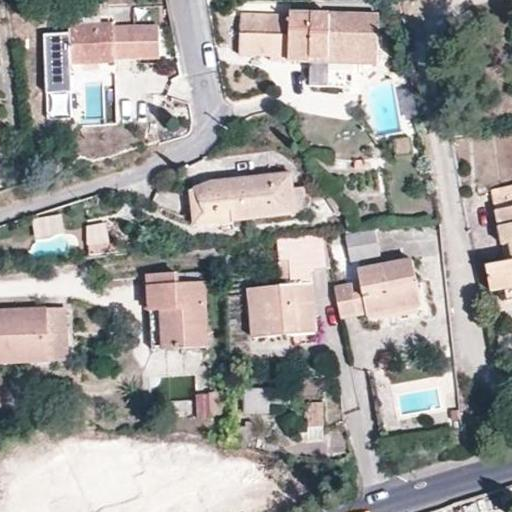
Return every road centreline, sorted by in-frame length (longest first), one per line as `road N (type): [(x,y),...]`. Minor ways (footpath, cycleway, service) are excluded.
road 1 (residential): [(0,217),(200,144),(209,115),(187,0)]
road 2 (tertiary): [(374,511),(511,468)]
